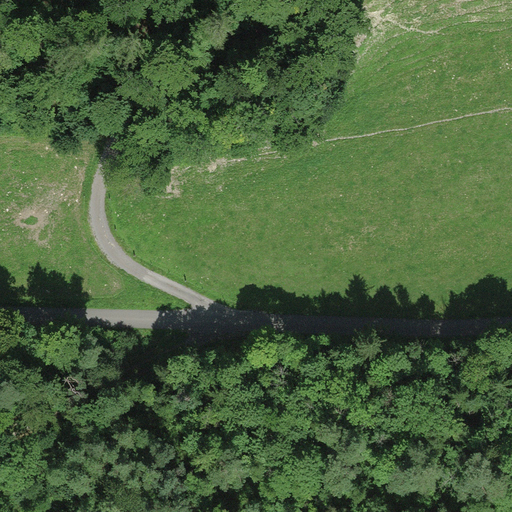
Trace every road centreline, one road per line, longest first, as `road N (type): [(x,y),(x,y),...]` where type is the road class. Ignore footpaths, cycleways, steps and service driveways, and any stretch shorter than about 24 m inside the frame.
road 1 (track): [(311,0),(271,36),(119,136),(98,194),(96,229),(128,271),(271,322)]
road 2 (unclassified): [(0,316),(511,324)]
